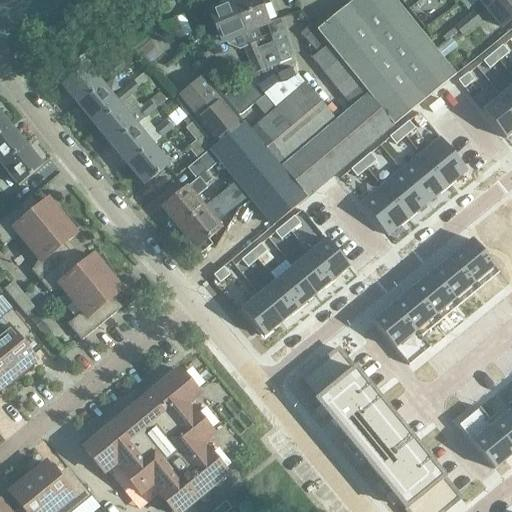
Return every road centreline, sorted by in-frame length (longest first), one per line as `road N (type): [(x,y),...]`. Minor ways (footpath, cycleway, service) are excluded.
road 1 (residential): [(262,388),(511,182)]
road 2 (residential): [(193,302),(0,64)]
road 3 (residential): [(0,461),(193,302)]
road 4 (residential): [(363,511),(262,388)]
